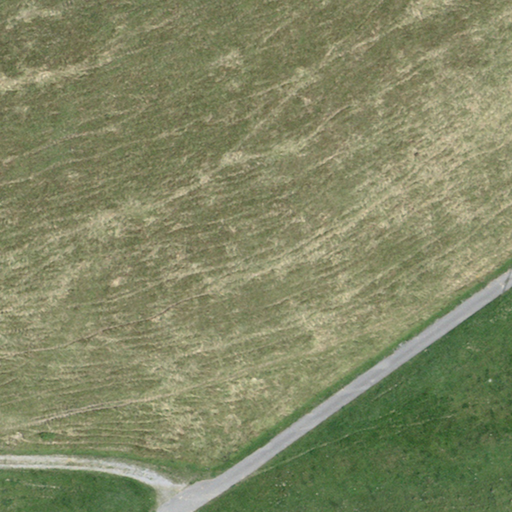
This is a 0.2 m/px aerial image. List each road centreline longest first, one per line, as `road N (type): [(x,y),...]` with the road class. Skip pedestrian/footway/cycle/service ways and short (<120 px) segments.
road 1 (track): [(176,511),(511,273)]
road 2 (track): [(0,461),(135,471),(191,501)]
